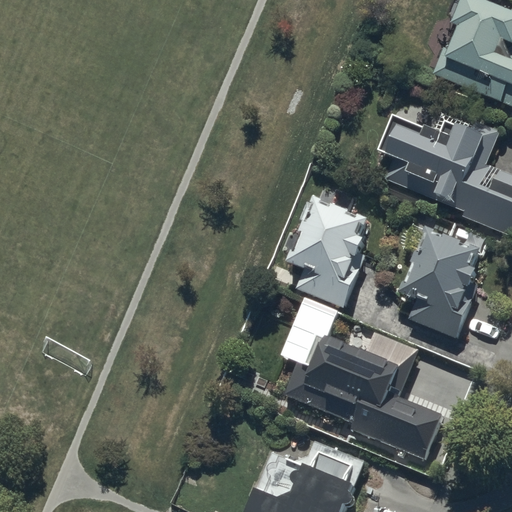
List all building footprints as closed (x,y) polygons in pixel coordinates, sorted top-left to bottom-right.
[(441,47),(430,76),(511,106),(511,55),(497,50),(501,38),(511,42),(511,8),(490,0),(458,0),(451,22),(457,24),(447,49),(441,47)] [(380,177),(464,210),(461,217),(511,237),(511,175),(485,165),(499,131),(474,120),(470,130),(445,120),(441,129),(424,122),(422,125),(392,113),(378,150),(389,155),(380,177)] [(296,288),(343,308),(365,255),(357,252),(363,237),(359,235),(367,217),(313,194),(298,230),(302,231),(294,250),(291,249),(285,261),(304,268),(296,288)] [(420,294),(410,318),(458,337),(480,283),(473,281),(480,264),(475,263),(482,245),(428,223),(402,287),(420,294)] [(324,335),(327,336),(337,310),(304,297),(280,354),(298,362),(305,365),(317,336),(323,338),(324,335)] [(356,421),(352,432),(426,460),(445,412),(402,395),(420,349),(376,332),(368,352),(327,336),(324,335),(323,338),(317,336),(305,365),(298,362),(285,394),(356,421)] [(343,511),(345,508),(349,509),(354,507),(357,504),(356,499),(354,495),(365,462),(315,440),(311,454),(296,460),(270,451),(247,511),(343,511)]
